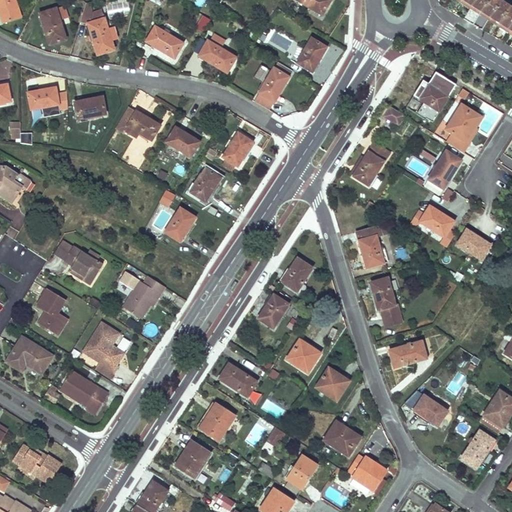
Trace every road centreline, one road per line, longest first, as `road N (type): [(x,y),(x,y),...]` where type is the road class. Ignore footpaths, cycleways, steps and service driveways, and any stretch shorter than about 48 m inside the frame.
road 1 (tertiary): [(102,459),(293,171)]
road 2 (residential): [(306,147),(234,97),(202,85),(34,56),(0,38)]
road 3 (residential): [(293,171),(317,201),(410,462)]
road 4 (tertiary): [(306,147),(383,27)]
road 5 (residential): [(102,459),(0,393)]
